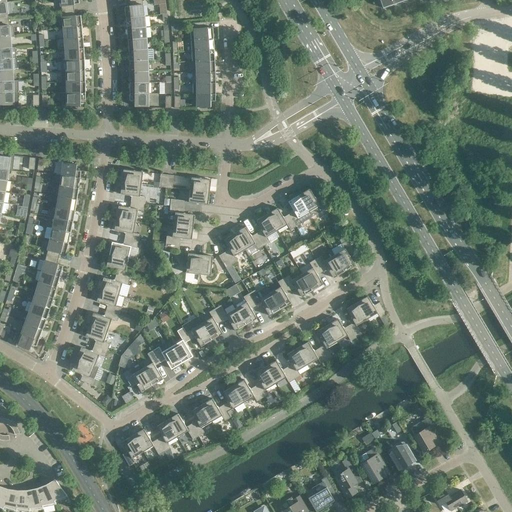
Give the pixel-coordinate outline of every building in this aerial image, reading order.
[(79,3),(78,0),(60,0),(62,12),(74,10),(73,4),(79,3)] [(144,16),(142,0),(134,0),(130,1),(131,6),(124,7),(126,18),(144,16)] [(400,2),(406,0),(379,0),(383,8),(400,2)] [(10,2),(6,2),(0,3),(0,20),(8,19),(8,13),(12,13),(10,2)] [(75,16),(74,10),(62,12),(64,28),(82,26),(81,15),(75,16)] [(145,27),(144,16),(126,18),(127,29),(145,27)] [(9,25),(8,19),(0,20),(0,37),(10,37),(14,36),(13,26),(12,25),(9,25)] [(207,28),(206,22),(194,23),(194,29),(190,29),(191,40),(214,39),(213,27),(207,28)] [(83,37),(82,26),(64,28),(65,39),(83,37)] [(146,38),(145,27),(127,29),(128,40),(146,38)] [(0,48),(11,48),(10,37),(0,37),(0,48)] [(84,49),(83,37),(65,39),(65,50),(84,49)] [(147,49),(146,38),(128,40),(128,50),(147,49)] [(214,50),(214,39),(191,40),(192,51),(214,50)] [(15,47),(11,48),(0,48),(0,59),(16,58),(15,47)] [(85,60),(84,49),(65,50),(66,60),(85,60)] [(153,49),(147,49),(128,50),(129,61),(148,60),(153,60),(153,49)] [(215,61),(214,50),(192,51),(192,62),(196,62),(215,61)] [(17,58),(16,58),(0,59),(0,70),(13,70),(13,69),(18,69),(17,58)] [(85,71),(85,60),(66,60),(67,71),(85,71)] [(148,71),(148,60),(129,61),(129,72),(148,71)] [(215,72),(215,61),(196,62),(197,72),(215,72)] [(0,81),(13,81),(13,70),(0,70),(0,81)] [(85,82),(85,71),(67,71),(62,71),(62,82),(67,82),(85,82)] [(148,82),(148,71),(129,72),(129,83),(148,82)] [(215,83),(215,72),(197,72),(197,83),(215,83)] [(18,81),(13,81),(0,81),(0,92),(18,92),(18,81)] [(85,93),(85,82),(67,82),(67,93),(85,93)] [(148,94),(148,82),(129,83),(129,93),(148,94)] [(215,94),(215,83),(197,83),(193,83),(193,94),(197,94),(215,94)] [(19,106),(18,92),(0,92),(0,98),(0,99),(1,104),(0,103),(0,104),(14,104),(14,106),(19,106)] [(67,93),(62,93),(62,107),(68,107),(68,105),(82,105),(80,105),(80,100),(85,100),(85,93),(67,93)] [(148,94),(129,93),(129,100),(135,100),(135,105),(133,105),(133,106),(148,106),(148,94)] [(215,94),(197,94),(197,106),(212,107),(212,106),(210,106),(210,101),(215,101),(215,94)] [(461,98),(459,141),(502,144),(504,101),(461,98)] [(0,168),(8,170),(10,157),(0,155),(0,168)] [(63,161),(58,161),(56,175),(62,175),(80,178),(81,171),(75,170),(76,165),(78,165),(63,163),(63,161)] [(8,170),(0,168),(0,179),(7,181),(8,170)] [(123,169),(122,182),(141,184),(143,172),(123,169)] [(159,187),(166,187),(167,175),(160,174),(159,187)] [(80,178),(62,175),(60,186),(79,189),(80,178)] [(174,175),(167,175),(166,187),(172,188),(174,175)] [(191,177),(190,190),(209,192),(211,180),(191,177)] [(141,184),(122,182),(120,194),(132,196),(131,202),(145,204),(146,197),(140,196),(141,184)] [(79,189),(60,186),(59,197),(77,200),(79,189)] [(310,189),(299,195),(309,212),(319,206),(322,211),(328,207),(321,195),(315,198),(310,189)] [(209,192),(190,190),(188,202),(208,205),(209,192)] [(309,212),(299,195),(288,201),(294,211),(289,214),(296,226),(302,223),(299,218),(309,212)] [(77,200),(59,197),(57,207),(75,210),(77,200)] [(170,206),(184,207),(185,201),(171,199),(170,206)] [(145,204),(131,202),(130,208),(119,206),(117,218),(136,221),(138,210),(144,211),(145,204)] [(183,213),(184,207),(170,206),(169,212),(175,213),(174,225),(193,227),(195,215),(183,213)] [(75,210),(57,207),(55,218),(73,221),(75,210)] [(278,208),(267,214),(277,231),(287,225),(290,230),(296,226),(289,214),(283,217),(278,208)] [(277,231),(267,214),(256,220),(262,230),(257,233),(264,245),(270,242),(267,237),(277,231)] [(73,221),(55,218),(53,228),(71,232),(73,221)] [(136,221),(117,218),(114,230),(125,232),(124,238),(138,241),(140,234),(134,233),(136,221)] [(181,238),(192,240),(193,227),(174,225),(172,237),(166,236),(166,243),(180,244),(181,238)] [(71,232),(53,228),(47,227),(44,238),(50,239),(68,243),(71,232)] [(246,227),(235,233),(245,250),(255,244),(258,249),(264,245),(257,233),(251,236),(246,227)] [(224,239),(230,249),(225,252),(232,264),(238,261),(235,256),(245,250),(235,233),(224,239)] [(138,241),(124,238),(123,244),(112,242),(109,254),(128,258),(131,247),(137,248),(138,241)] [(68,243),(50,239),(46,255),(58,258),(60,253),(66,254),(68,243)] [(355,252),(348,240),(342,244),(345,249),(334,255),(344,272),(355,265),(349,256),(355,252)] [(165,249),(179,251),(180,244),(166,243),(165,249)] [(11,247),(8,257),(16,259),(19,249),(11,247)] [(232,264),(225,252),(219,256),(226,268),(232,264)] [(186,273),(198,274),(201,255),(188,253),(186,273)] [(128,258),(109,254),(106,266),(117,269),(116,275),(130,278),(131,271),(126,270),(128,258)] [(58,258),(46,255),(45,261),(40,260),(37,269),(42,271),(60,277),(63,266),(57,264),(58,258)] [(213,256),(201,255),(198,274),(211,276),(213,256)] [(344,272),(334,255),(324,261),(321,256),(315,259),(323,271),(328,268),(334,278),(344,272)] [(323,271),(315,259),(310,263),(313,268),(302,274),(312,291),(323,284),(317,275),(323,271)] [(16,269),(15,274),(19,276),(23,277),(26,267),(18,264),(16,269)] [(60,277),(42,271),(39,282),(57,287),(60,277)] [(312,291),(302,274),(292,280),(289,275),(283,278),(291,290),(296,287),(302,297),(312,291)] [(130,278),(116,275),(114,280),(104,277),(100,289),(119,295),(122,283),(128,285),(130,278)] [(291,290),(283,278),(278,282),(281,287),(270,293),(280,310),(291,303),(285,294),(291,290)] [(57,287),(39,282),(36,292),(53,298),(57,287)] [(119,295),(100,289),(97,301),(108,304),(106,310),(119,315),(121,308),(116,306),(119,295)] [(255,290),(249,293),(256,306),(262,303),(270,316),(280,310),(270,293),(260,299),(255,290)] [(53,298),(36,292),(32,302),(50,308),(53,298)] [(256,306),(249,293),(243,297),(246,302),(236,308),(246,325),(257,318),(251,309),(256,306)] [(368,296),(357,302),(367,319),(377,313),(380,318),(386,315),(379,302),(374,306),(368,296)] [(50,308),(32,302),(29,313),(46,319),(50,308)] [(367,319),(357,302),(346,309),(354,322),(349,325),(356,337),(362,334),(357,325),(367,319)] [(221,305),(215,309),(222,321),(227,318),(235,331),(246,325),(236,308),(226,314),(221,305)] [(222,321),(215,309),(209,312),(212,317),(202,323),(212,340),(223,334),(217,324),(222,321)] [(119,315),(106,310),(104,316),(93,313),(89,324),(108,331),(112,319),(117,321),(119,315)] [(46,319),(29,313),(25,323),(43,329),(46,319)] [(338,319),(327,325),(337,342),(348,336),(351,341),(356,337),(349,325),(344,328),(338,319)] [(43,329),(25,323),(21,333),(39,340),(43,329)] [(137,323),(135,331),(141,333),(144,325),(137,323)] [(212,340),(202,323),(192,329),(189,324),(183,328),(190,340),(195,337),(201,346),(212,340)] [(108,331),(89,324),(85,336),(96,340),(94,346),(107,350),(110,344),(104,342),(108,331)] [(337,342),(327,325),(317,331),(325,345),(319,348),(327,360),(332,357),(327,348),(337,342)] [(190,340),(183,328),(177,331),(182,340),(172,346),(182,363),(193,356),(185,343),(190,340)] [(39,340),(21,333),(17,344),(31,350),(31,349),(29,349),(31,344),(36,346),(39,340)] [(140,335),(129,347),(134,355),(139,353),(138,344),(144,341),(140,335)] [(308,341),(298,348),(308,365),(318,359),(321,364),(327,360),(319,348),(314,351),(308,341)] [(107,350),(94,346),(92,351),(81,347),(77,359),(95,366),(99,355),(105,357),(107,350)] [(182,363),(172,346),(162,352),(159,347),(153,350),(160,363),(166,359),(171,369),(182,363)] [(134,355),(129,347),(121,356),(119,365),(124,367),(127,359),(134,355)] [(308,365),(298,348),(287,354),(293,364),(287,367),(295,379),(300,376),(297,371),(308,365)] [(160,363),(153,350),(147,354),(153,363),(142,369),(152,385),(163,379),(155,366),(160,363)] [(95,366),(77,359),(72,370),(83,375),(80,380),(93,386),(96,379),(90,377),(95,366)] [(276,360),(266,367),(276,384),(286,377),(289,383),(295,379),(287,367),(282,370),(276,360)] [(276,384),(266,367),(255,373),(261,383),(255,386),(263,398),(268,395),(265,390),(276,384)] [(152,385),(142,369),(132,375),(129,370),(123,373),(130,385),(136,382),(142,392),(152,385)] [(244,379),(234,386),(244,403),(254,396),(257,402),(263,398),(255,386),(250,389),(244,379)] [(244,403),(234,386),(223,392),(229,402),(223,405),(231,417),(236,414),(233,409),(244,403)] [(131,391),(124,395),(127,400),(134,396),(131,391)] [(105,396),(101,402),(107,406),(111,401),(105,396)] [(212,398),(202,405),(212,422),(222,415),(225,421),(231,417),(223,405),(218,408),(212,398)] [(212,422),(202,405),(191,411),(197,421),(191,424),(199,436),(204,433),(201,428),(212,422)] [(178,413),(167,420),(177,437),(188,431),(193,439),(199,436),(191,424),(186,427),(178,413)] [(412,427),(412,429),(415,435),(414,436),(423,452),(434,446),(430,439),(436,436),(433,431),(437,428),(430,416),(420,422),(412,427)] [(177,437),(167,420),(157,426),(162,436),(157,439),(164,451),(170,448),(167,443),(177,437)] [(144,429),(133,435),(143,452),(153,446),(159,455),(164,451),(157,439),(152,442),(144,429)] [(370,432),(362,437),(366,445),(375,440),(370,432)] [(143,452),(133,435),(122,441),(128,451),(123,454),(130,467),(136,463),(133,458),(143,452)] [(404,441),(395,443),(388,450),(399,469),(415,460),(404,441)] [(378,480),(384,477),(389,474),(374,448),(365,453),(358,457),(361,462),(373,483),(373,482),(377,479),(378,480)] [(147,463),(139,467),(143,474),(151,469),(147,463)] [(356,483),(357,484),(362,481),(353,466),(335,476),(343,490),(342,490),(347,498),(357,492),(352,485),(356,483)] [(329,503),(339,497),(327,476),(321,480),(326,488),(308,498),(316,511),(319,511),(331,505),(329,503)] [(69,498),(56,481),(47,486),(55,503),(56,503),(69,498)] [(55,503),(47,486),(38,490),(43,508),(57,505),(56,503),(55,503)] [(43,508),(38,490),(28,492),(30,511),(44,511),(43,508)] [(460,490),(449,497),(446,491),(435,497),(440,505),(446,502),(451,511),(467,501),(460,490)] [(18,492),(7,491),(3,509),(11,511),(16,511),(17,511),(16,511),(18,492)] [(30,511),(28,492),(18,492),(16,511),(17,511),(21,511),(30,511)] [(291,496),(280,503),(284,510),(280,511),(301,511),(307,509),(299,496),(293,500),(291,496)]
